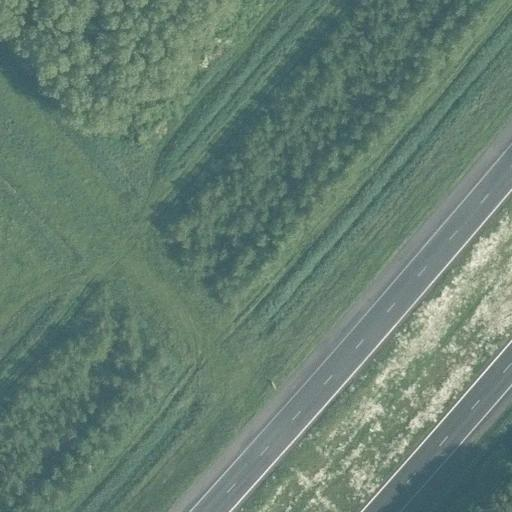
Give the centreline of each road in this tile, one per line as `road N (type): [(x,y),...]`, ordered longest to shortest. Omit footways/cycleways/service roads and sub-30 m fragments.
road 1 (motorway): [(511,165),(210,511)]
road 2 (motorway): [(382,511),(511,362)]
